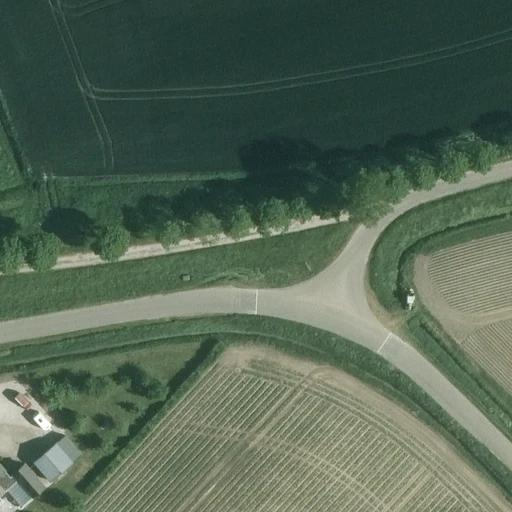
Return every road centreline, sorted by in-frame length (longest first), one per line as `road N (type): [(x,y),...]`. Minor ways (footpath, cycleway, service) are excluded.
road 1 (unclassified): [(332,308),(183,309),(0,338)]
road 2 (unclassified): [(511,456),(416,360),(332,308)]
road 3 (unclassified): [(380,219),(408,203),(511,175)]
